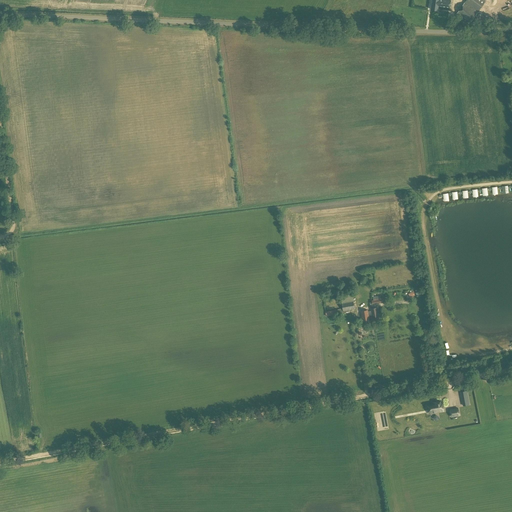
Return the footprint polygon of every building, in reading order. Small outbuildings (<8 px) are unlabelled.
[(449,10),(450,0),(432,0),(431,9),(438,10),(438,9),(449,10)] [(465,0),(455,15),(460,19),(461,17),(470,23),(484,3),(486,4),(489,0),(465,0)] [(372,305),(384,302),(382,295),(371,297),(372,305)] [(342,308),(343,311),(355,309),(352,296),(340,298),(342,308)] [(377,307),(371,308),(371,311),(373,320),(379,319),(377,307)] [(367,310),(360,311),(363,323),(370,322),(369,320),(372,320),(373,320),(371,311),(368,311),(367,310)] [(429,414),(444,412),(442,401),(440,401),(440,400),(434,401),(434,402),(431,402),(432,403),(427,404),(429,414)] [(458,407),(449,409),(451,417),(460,416),(458,407)]
